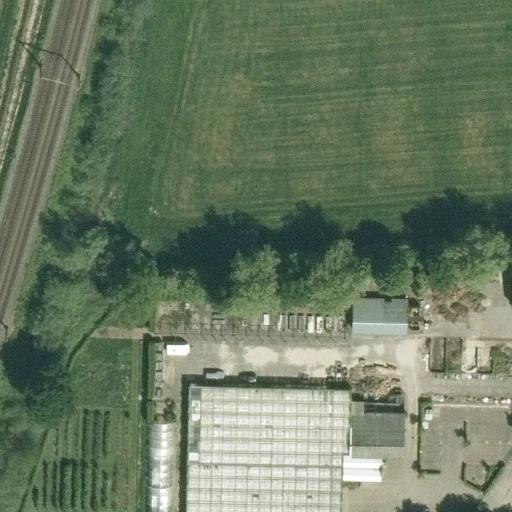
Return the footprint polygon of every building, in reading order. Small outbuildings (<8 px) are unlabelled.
[(408,297),(352,297),(352,331),(407,332),(408,297)] [(416,365),(415,336),(397,336),(398,366),(416,365)] [(403,455),(404,413),(350,411),(351,387),(205,383),(188,382),(185,511),(341,511),(342,477),(380,478),(381,454),(403,455)] [(414,410),(438,405),(434,392),(411,397),(414,410)] [(456,403),(456,413),(477,415),(477,405),(456,403)] [(162,510),(165,413),(144,413),(142,510),(162,510)] [(427,455),(431,442),(418,437),(413,450),(427,455)] [(475,471),(474,456),(454,458),(455,472),(475,471)]
